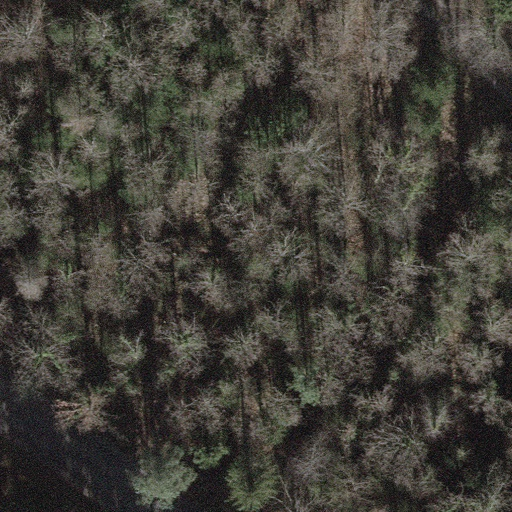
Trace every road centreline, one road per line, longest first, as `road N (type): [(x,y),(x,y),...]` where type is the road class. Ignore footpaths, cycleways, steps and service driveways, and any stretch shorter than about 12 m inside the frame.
road 1 (unclassified): [(155,511),(0,398)]
road 2 (track): [(412,0),(511,104)]
